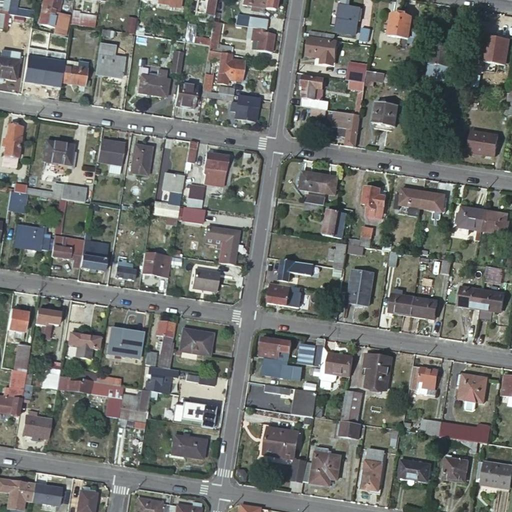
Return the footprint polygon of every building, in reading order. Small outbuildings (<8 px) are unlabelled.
[(8,7),(8,0),(0,0),(0,8),(7,9),(8,7)] [(44,0),(41,25),(57,28),(61,0),(44,0)] [(214,0),(196,0),(195,13),(212,16),(214,0)] [(242,0),(241,4),(251,6),(250,10),(262,12),(263,8),(274,10),(275,0),(242,0)] [(348,1),(343,0),(339,0),(335,30),(354,33),(355,24),(357,9),(357,6),(348,5),(348,1)] [(7,9),(6,14),(31,18),(32,11),(8,7),(7,9)] [(411,16),(390,13),(389,22),(389,25),(387,34),(408,38),(411,16)] [(94,17),(73,14),(72,23),(93,26),(94,17)] [(247,17),(245,26),(264,29),(266,19),(247,17)] [(209,39),(208,45),(207,50),(229,54),(231,46),(216,43),(219,22),(212,21),(209,39)] [(193,27),(186,26),(184,42),(190,42),(208,45),(209,39),(191,36),(193,27)] [(249,39),(252,39),(257,40),(256,49),(270,52),(273,34),(264,32),(264,30),(251,28),(249,39)] [(359,41),(368,42),(370,30),(361,28),(359,41)] [(114,31),(102,29),(101,36),(112,38),(114,31)] [(308,36),(333,39),(334,33),(309,29),(308,36)] [(509,38),(485,35),(482,57),(495,59),(495,62),(505,63),(509,38)] [(334,41),(308,38),(306,55),(322,58),(321,64),(330,65),(334,41)] [(453,46),(431,43),(427,73),(455,77),(457,66),(450,65),(453,46)] [(114,48),(100,45),(95,75),(121,79),(124,59),(113,58),(114,48)] [(230,54),(229,54),(207,50),(206,60),(209,60),(211,61),(212,58),(218,59),(214,82),(226,84),(226,79),(242,82),(245,62),(229,59),(230,54)] [(182,54),(182,53),(174,52),(170,73),(179,74),(182,54)] [(17,62),(0,60),(0,84),(0,85),(1,80),(13,83),(17,62)] [(87,65),(65,61),(64,66),(63,65),(60,83),(83,87),(87,65)] [(366,71),(347,68),(346,81),(349,81),(364,84),(366,71)] [(389,73),(366,69),(366,71),(364,84),(373,85),(373,80),(387,82),(387,81),(389,73)] [(147,77),(141,76),(138,93),(165,97),(168,81),(165,81),(166,73),(157,71),(157,75),(148,74),(147,77)] [(389,73),(387,81),(394,82),(396,74),(389,73)] [(46,87),(57,89),(59,75),(56,74),(55,77),(48,76),(46,87)] [(207,74),(204,74),(201,90),(209,92),(211,75),(207,74)] [(303,87),(300,106),(310,108),(326,110),(327,103),(319,101),(322,79),(302,76),(300,87),(303,87)] [(364,84),(349,81),(348,89),(363,91),(364,84)] [(196,87),(178,84),(174,106),(193,109),(196,87)] [(217,86),(216,93),(232,95),(233,88),(217,86)] [(209,92),(201,90),(200,96),(231,100),(232,95),(216,93),(209,92)] [(258,99),(237,96),(236,102),(230,102),(228,110),(234,111),(233,118),(255,121),(258,99)] [(397,104),(375,101),(371,123),(379,124),(378,128),(386,129),(387,125),(394,126),(397,104)] [(354,147),(359,115),(326,110),(310,108),(309,116),(323,118),(323,117),(347,120),(346,130),(336,128),(335,137),(345,138),(344,145),(354,147)] [(18,127),(4,125),(2,139),(0,139),(0,146),(3,147),(2,157),(16,159),(19,138),(16,137),(18,127)] [(497,134),(470,130),(467,151),(494,155),(497,134)] [(98,139),(94,161),(120,165),(124,143),(98,139)] [(195,142),(187,141),(186,153),(184,166),(191,167),(193,154),(195,142)] [(71,146),(44,142),(41,162),(68,167),(70,152),(71,146)] [(149,148),(133,145),(129,173),(145,176),(149,148)] [(226,157),(204,153),(201,172),(203,175),(223,178),(226,157)] [(94,161),(93,170),(118,174),(120,165),(94,161)] [(335,177),(301,172),(298,190),(333,195),(335,177)] [(152,202),(150,214),(176,219),(177,208),(178,206),(180,190),(182,177),(163,174),(161,191),(170,192),(168,204),(152,202)] [(13,189),(12,192),(24,194),(25,189),(25,186),(14,184),(13,189)] [(188,184),(186,198),(199,200),(201,186),(188,184)] [(61,188),(59,200),(82,203),(84,189),(61,186),(61,188)] [(378,189),(363,186),(360,203),(368,205),(367,212),(371,212),(372,211),(381,213),(383,195),(377,194),(378,189)] [(38,196),(58,200),(59,200),(61,188),(53,187),(52,193),(25,189),(24,194),(25,194),(38,196)] [(397,204),(419,208),(422,191),(399,187),(397,204)] [(419,208),(441,211),(444,194),(422,191),(419,208)] [(12,192),(9,192),(6,206),(23,209),(25,194),(24,194),(12,192)] [(305,196),(304,203),(323,206),(324,199),(305,196)] [(317,206),(304,204),(303,210),(316,212),(317,206)] [(465,228),(480,230),(483,210),(460,206),(459,212),(455,212),(453,226),(459,227),(465,228)] [(200,223),(202,210),(184,207),(183,220),(200,223)] [(344,213),(326,210),(321,234),(340,237),(344,213)] [(480,230),(505,234),(508,220),(504,220),(505,213),(483,210),(480,230)] [(176,219),(150,214),(148,214),(147,221),(171,225),(171,228),(174,228),(175,225),(176,220),(176,219)] [(219,246),(216,263),(232,265),(237,229),(205,224),(203,235),(220,238),(219,246)] [(37,230),(16,226),(13,245),(45,251),(47,234),(43,234),(44,227),(38,226),(37,230)] [(213,246),(219,246),(220,238),(203,235),(202,240),(214,242),(213,246)] [(70,267),(77,268),(81,246),(51,241),(49,257),(71,261),(70,267)] [(105,245),(82,241),(81,246),(77,268),(87,270),(91,270),(101,272),(105,245)] [(347,244),(337,242),(336,249),(328,248),(326,260),(334,261),(333,268),(343,270),(347,244)] [(363,246),(348,244),(347,253),(361,255),(363,246)] [(170,258),(142,253),(139,273),(166,278),(170,258)] [(314,265),(322,267),(324,258),(315,256),(314,265)] [(131,264),(110,260),(107,276),(133,280),(134,271),(130,270),(131,264)] [(310,276),(312,265),(281,260),(278,280),(287,282),(289,273),(310,276)] [(448,274),(450,261),(442,260),(440,273),(448,274)] [(500,283),(504,268),(486,265),(483,279),(500,283)] [(218,273),(193,270),(190,288),(215,292),(218,273)] [(372,274),(352,271),(346,303),(367,307),(372,274)] [(289,286),(269,283),(266,303),(298,309),(300,294),(288,292),(289,286)] [(456,305),(478,308),(481,291),(458,287),(456,305)] [(413,298),(397,295),(398,290),(391,289),(390,295),(389,295),(386,312),(410,315),(413,298)] [(478,308),(491,310),(500,312),(503,294),(481,291),(478,308)] [(436,302),(413,298),(410,315),(433,319),(436,302)] [(489,320),(491,310),(478,308),(476,318),(489,320)] [(59,315),(36,311),(34,326),(41,327),(40,338),(47,340),(50,326),(57,327),(59,315)] [(26,314),(11,312),(7,337),(13,338),(13,344),(22,345),(22,340),(26,314)] [(168,368),(172,343),(171,343),(174,325),(157,322),(155,335),(161,336),(158,354),(145,352),(143,365),(162,368),(168,368)] [(213,335),(183,331),(180,351),(211,355),(213,335)] [(77,336),(69,335),(67,346),(97,352),(99,340),(90,339),(90,335),(78,333),(77,336)] [(123,338),(109,336),(106,356),(137,361),(141,337),(123,335),(123,338)] [(261,339),(258,360),(265,361),(279,363),(286,364),(287,354),(289,354),(290,343),(261,339)] [(324,341),(317,340),(316,347),(323,348),(324,341)] [(313,368),(314,361),(313,361),(315,348),(299,346),(298,358),(297,366),(313,368)] [(316,347),(314,361),(313,368),(320,369),(319,374),(349,378),(353,358),(328,354),(323,348),(316,347)] [(390,359),(369,356),(368,363),(363,362),(362,369),(367,370),(364,388),(385,392),(390,359)] [(19,358),(17,370),(26,372),(28,360),(19,358)] [(279,363),(265,361),(262,378),(285,381),(287,370),(278,369),(279,363)] [(58,378),(60,365),(44,362),(41,384),(37,383),(36,387),(56,390),(56,389),(58,378)] [(168,368),(162,368),(162,370),(150,368),(149,375),(152,375),(151,384),(147,384),(145,391),(149,392),(157,393),(158,388),(168,390),(169,377),(176,378),(177,370),(168,368)] [(438,371),(412,368),(409,390),(418,391),(419,383),(424,384),(422,390),(435,392),(438,371)] [(22,394),(24,386),(25,377),(25,376),(11,373),(8,392),(22,394)] [(95,383),(96,377),(71,373),(70,379),(95,383)] [(215,375),(199,373),(197,383),(213,386),(215,375)] [(487,379),(459,375),(457,387),(462,388),(459,400),(483,404),(487,379)] [(511,377),(503,376),(500,396),(511,397),(511,377)] [(70,379),(58,378),(56,389),(108,397),(105,417),(118,419),(121,401),(123,388),(95,383),(70,379)] [(27,386),(24,386),(22,394),(21,401),(29,403),(31,387),(27,386)] [(144,422),(149,392),(145,391),(142,391),(140,404),(121,401),(118,419),(120,419),(127,420),(144,422)] [(295,416),(299,392),(294,392),(290,416),(295,416)] [(316,395),(299,392),(295,416),(312,419),(313,418),(316,395)] [(362,395),(347,393),(342,422),(358,425),(362,395)] [(18,419),(21,401),(0,398),(0,415),(10,417),(10,418),(18,419)] [(323,400),(317,399),(315,414),(321,415),(323,400)] [(201,422),(200,427),(210,428),(213,407),(193,405),(191,420),(201,422)] [(47,442),(51,422),(25,418),(22,437),(47,442)] [(358,425),(342,422),(341,422),(339,438),(358,440),(360,425),(358,425)] [(442,424),(430,422),(428,436),(438,437),(440,438),(442,424)] [(450,426),(442,424),(440,438),(463,441),(464,441),(466,433),(449,431),(450,426)] [(294,460),(298,434),(267,429),(263,455),(294,460)] [(204,440),(172,436),(170,455),(201,459),(204,440)] [(440,438),(438,437),(437,445),(475,451),(477,443),(464,441),(463,441),(440,438)] [(314,465),(306,464),(303,483),(329,487),(330,481),(336,482),(340,458),(328,456),(329,450),(317,448),(314,465)] [(368,452),(367,462),(384,465),(385,455),(368,452)] [(467,462),(442,459),(441,470),(443,470),(441,480),(463,483),(464,473),(466,474),(467,462)] [(294,460),(291,481),(303,483),(306,464),(306,462),(294,460)] [(429,466),(400,461),(398,473),(427,477),(429,466)] [(379,493),(384,465),(367,462),(365,470),(363,470),(361,483),(364,483),(362,490),(379,493)] [(477,462),(474,482),(479,483),(479,485),(507,489),(510,466),(482,462),(482,463),(477,462)] [(31,500),(33,486),(0,481),(0,492),(9,494),(7,507),(22,509),(24,498),(31,500)] [(58,508),(61,491),(33,486),(31,500),(30,503),(58,508)] [(81,493),(79,493),(75,511),(92,511),(95,495),(93,495),(93,493),(87,492),(88,490),(82,489),(81,493)] [(167,511),(168,508),(160,506),(161,504),(137,500),(134,511),(167,511)]
